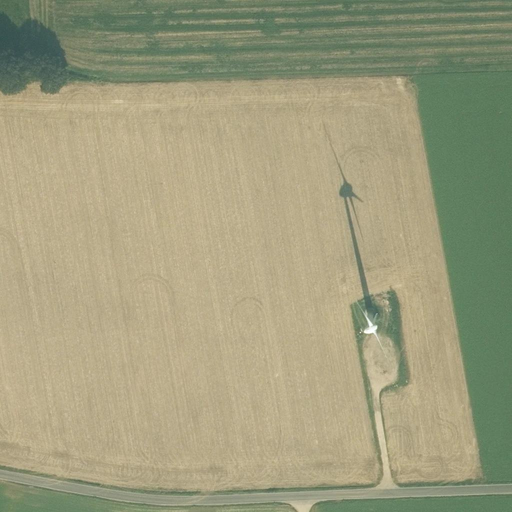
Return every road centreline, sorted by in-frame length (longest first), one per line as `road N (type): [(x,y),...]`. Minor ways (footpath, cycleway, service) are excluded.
road 1 (tertiary): [(511,488),(181,501),(0,474)]
road 2 (track): [(392,494),(366,356)]
